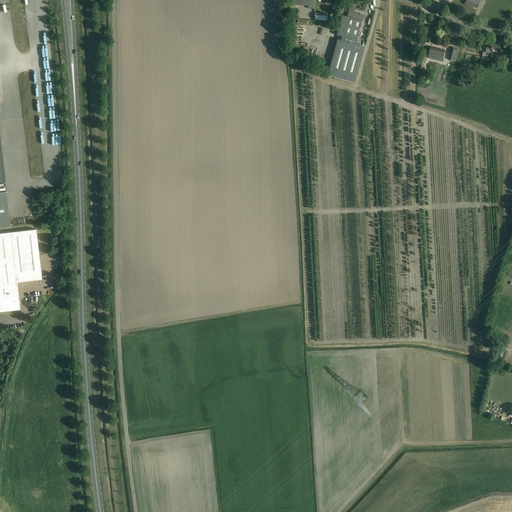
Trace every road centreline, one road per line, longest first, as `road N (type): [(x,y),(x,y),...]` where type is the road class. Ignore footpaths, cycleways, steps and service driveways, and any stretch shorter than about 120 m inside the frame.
road 1 (unclassified): [(137,511),(118,333),(113,0)]
road 2 (primary): [(100,511),(75,117)]
